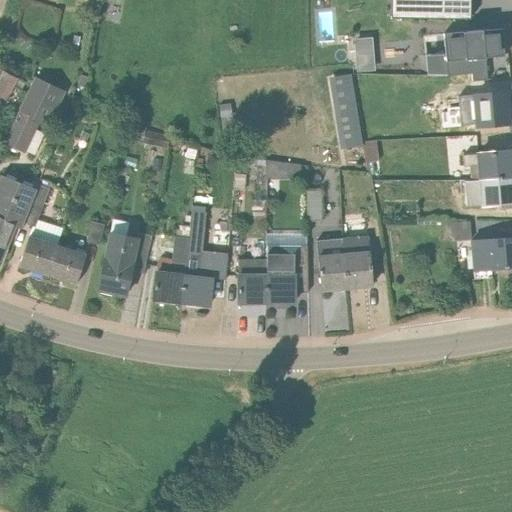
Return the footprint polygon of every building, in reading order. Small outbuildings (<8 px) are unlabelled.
[(392,0),(392,15),(470,16),(470,0),(392,0)] [(322,9),(321,39),(335,40),(336,9),(322,9)] [(485,58),(504,56),(501,29),(488,30),(443,34),(445,54),(446,73),(447,75),(471,73),(471,82),(487,80),(485,58)] [(376,66),(375,34),(357,34),(358,66),(376,66)] [(70,50),(77,51),(80,37),(73,36),(70,50)] [(0,99),(6,102),(17,79),(2,71),(0,74),(0,99)] [(335,76),(346,148),(364,145),(353,74),(335,76)] [(85,88),(88,77),(80,75),(77,86),(85,88)] [(34,78),(5,142),(26,152),(39,123),(49,127),(65,92),(34,78)] [(475,127),(508,123),(506,92),(457,98),(458,109),(459,126),(475,125),(475,127)] [(219,106),(220,117),(231,115),(229,104),(219,106)] [(146,128),(143,143),(166,148),(169,137),(157,134),(157,131),(146,128)] [(382,178),(377,140),(365,142),(370,180),(382,178)] [(463,166),(469,165),(470,180),(511,176),(511,164),(511,161),(510,151),(462,154),(463,166)] [(268,162),(267,178),(280,178),(280,163),(268,162)] [(22,222),(35,189),(1,176),(0,178),(0,258),(9,237),(15,240),(22,222)] [(511,176),(470,180),(471,195),(465,195),(466,206),(511,202),(511,176)] [(48,189),(37,184),(35,189),(22,222),(34,227),(36,220),(48,189)] [(307,221),(320,221),(320,192),(307,192),(307,221)] [(266,205),(255,205),(255,222),(266,222),(266,205)] [(202,240),(205,208),(192,207),(188,239),(202,240)] [(86,242),(98,245),(104,226),(92,222),(86,242)] [(455,241),(470,240),(469,223),(443,225),(444,238),(455,237),(455,241)] [(109,231),(98,290),(125,296),(138,237),(109,231)] [(267,274),(266,274),(266,302),(279,302),(279,301),(293,301),(293,302),(294,302),(294,293),(307,293),(307,246),(306,246),(306,234),(266,234),(266,246),(266,259),(266,263),(267,263),(267,274)] [(47,275),(57,245),(30,236),(18,267),(19,267),(20,266),(47,275)] [(342,239),(346,288),(362,286),(362,285),(372,284),(369,253),(368,236),(357,237),(342,239)] [(174,237),(171,262),(185,263),(188,239),(185,238),(175,237),(174,237)] [(511,237),(472,241),(473,270),(511,266),(511,237)] [(316,241),(320,289),(330,288),(330,289),(346,288),(342,239),(316,241)] [(75,285),(85,255),(57,245),(47,275),(74,284),(74,285),(75,285)] [(266,302),(266,274),(267,274),(267,263),(266,263),(266,259),(238,259),(238,274),(238,302),(239,302),(239,301),(253,301),(253,302),(266,302)] [(181,302),(184,274),(170,272),(157,271),(153,299),(154,299),(154,298),(168,299),(168,300),(181,302)] [(212,277),(198,276),(184,274),(181,302),(194,303),(194,302),(208,304),(208,305),(209,305),(212,277)]
